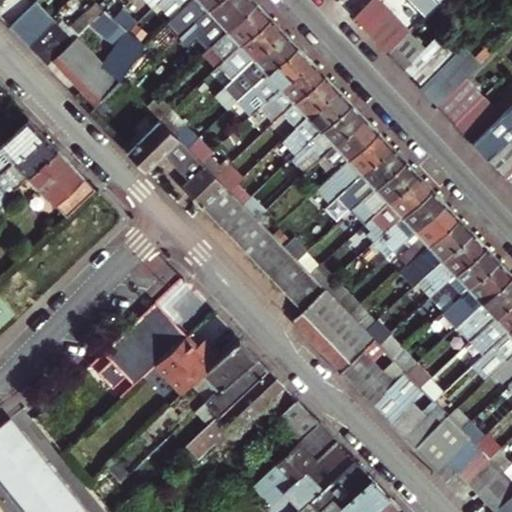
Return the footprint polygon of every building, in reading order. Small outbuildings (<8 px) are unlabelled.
[(39,0),(31,8),(50,28),(58,20),(39,0)] [(88,0),(94,4),(99,9),(107,0),(88,0)] [(107,0),(99,9),(105,14),(113,21),(123,12),(108,0),(107,0)] [(185,0),(190,5),(191,4),(195,0),(165,0),(161,4),(159,6),(163,11),(166,14),(180,0),(185,0)] [(216,40),(258,1),(257,0),(220,0),(203,17),(186,34),(180,39),(188,47),(206,30),(216,40)] [(195,0),(191,4),(195,8),(203,17),(220,0),(195,0)] [(406,31),(383,6),(376,0),(366,0),(352,14),(386,51),(406,31)] [(272,16),(258,1),(216,40),(210,47),(219,57),(223,61),(272,16)] [(190,5),(179,15),(183,18),(195,8),(191,4),(190,5)] [(159,6),(154,11),(159,16),(163,11),(159,6)] [(10,28),(30,48),(50,28),(31,8),(10,28)] [(123,12),(113,21),(129,35),(139,25),(123,12)] [(122,81),(144,48),(129,35),(113,21),(105,14),(79,37),(55,59),(98,104),(122,81)] [(233,80),(286,30),(272,16),(223,61),(219,65),(233,80)] [(48,67),(55,59),(79,37),(61,17),(58,20),(50,28),(30,48),(48,67)] [(154,37),(139,25),(129,35),(144,48),(154,37)] [(177,35),(180,39),(186,34),(182,30),(177,35)] [(227,85),(241,100),(299,44),(286,30),(233,80),(227,85)] [(386,51),(403,68),(404,67),(423,48),(406,31),(386,51)] [(247,121),(267,102),(313,59),(299,44),(241,100),(234,106),(247,121)] [(404,67),(421,84),(441,64),(423,47),(423,48),(404,67)] [(441,64),(421,84),(419,86),(435,102),(454,83),(465,73),(449,56),(441,64)] [(209,66),(213,71),(219,65),(223,61),(219,57),(209,66)] [(267,102),(281,116),(327,73),(323,69),(313,59),(267,102)] [(294,130),(297,128),(340,88),(327,73),(281,116),(294,130)] [(435,102),(454,123),(474,103),(454,83),(435,102)] [(297,128),(311,142),(353,102),(340,88),(297,128)] [(172,109),(158,95),(147,106),(161,120),(172,109)] [(511,100),(492,121),(472,142),(487,158),(511,131),(511,100)] [(325,157),(367,117),(353,102),(311,142),(294,158),(308,173),(325,157)] [(454,123),(472,142),(492,121),(474,103),(454,123)] [(325,157),(337,170),(380,131),(367,117),(325,157)] [(129,151),(147,170),(158,160),(163,166),(169,160),(188,180),(182,186),(203,208),(226,187),(161,121),(129,151)] [(0,180),(42,138),(27,124),(6,144),(0,138),(0,180)] [(336,198),(393,145),(380,131),(337,170),(316,190),(330,204),(336,198)] [(511,131),(487,158),(503,174),(511,164),(511,131)] [(8,199),(14,193),(27,180),(56,152),(42,138),(0,180),(0,216),(10,201),(8,199)] [(345,209),(349,213),(407,160),(393,145),(336,198),(342,204),(354,193),(357,197),(345,209)] [(56,152),(27,180),(64,219),(94,191),(56,152)] [(373,216),(419,173),(407,160),(349,213),(362,227),(373,216)] [(511,164),(503,174),(511,184),(511,164)] [(433,187),(419,173),(373,216),(387,231),(388,229),(433,187)] [(303,311),(326,290),(325,288),(319,283),(315,278),(311,275),(305,268),(298,261),(295,258),(285,248),(284,247),(275,238),(226,187),(203,208),(303,311)] [(395,236),(402,244),(404,242),(415,231),(446,202),(433,187),(388,229),(395,236)] [(429,245),(459,216),(456,212),(446,202),(415,231),(404,242),(409,248),(398,258),(407,266),(408,265),(429,245)] [(429,245),(442,259),(473,230),(459,216),(429,245)] [(379,250),(395,236),(388,229),(387,231),(373,244),(379,250)] [(455,274),(486,245),(473,230),(442,259),(455,274)] [(284,247),(285,248),(295,258),(298,261),(306,253),(293,239),(284,247)] [(442,259),(429,245),(408,265),(407,266),(400,272),(413,287),(434,267),(442,259)] [(486,245),(455,274),(469,288),(500,259),(486,245)] [(306,253),(298,261),(305,268),(311,275),(319,267),(306,253)] [(442,259),(434,267),(439,272),(425,286),(428,290),(421,297),(426,302),(431,297),(455,274),(442,259)] [(511,271),(500,259),(469,288),(473,293),(467,298),(471,303),(464,309),(469,314),(511,273),(511,271)] [(333,281),(319,267),(311,275),(315,278),(319,283),(325,288),(333,281)] [(511,273),(469,314),(482,328),(511,300),(511,273)] [(469,288),(455,274),(431,297),(444,311),(469,288)] [(325,288),(326,290),(339,303),(347,296),(333,281),(325,288)] [(343,371),(375,340),(366,331),(352,317),(339,303),(326,290),(303,311),(294,320),(343,371)] [(352,317),(361,309),(347,296),(339,303),(352,317)] [(486,338),(494,346),(511,328),(511,300),(482,328),(471,339),(477,346),(486,338)] [(374,323),(366,331),(375,340),(379,345),(388,337),(374,323)] [(494,373),(499,369),(511,356),(511,328),(494,346),(482,357),(471,367),(464,374),(468,377),(473,372),(479,378),(490,368),(494,373)] [(154,365),(182,393),(192,385),(222,356),(212,344),(203,352),(198,346),(187,334),(154,365)] [(379,345),(386,351),(393,359),(401,351),(388,337),(379,345)] [(206,338),(198,346),(203,352),(212,344),(206,338)] [(192,385),(209,402),(257,358),(239,339),(222,356),(192,385)] [(352,384),(386,351),(379,345),(375,340),(343,371),(341,373),(352,384)] [(361,393),(395,360),(393,359),(386,351),(352,384),(361,393)] [(393,359),(395,360),(405,371),(406,372),(415,365),(401,351),(393,359)] [(468,364),(471,367),(482,357),(479,353),(468,364)] [(511,356),(499,369),(507,378),(511,373),(511,356)] [(257,358),(209,402),(196,415),(207,427),(268,369),(257,358)] [(371,404),(405,371),(395,360),(361,393),(371,404)] [(429,379),(415,365),(406,372),(421,387),(429,379)] [(282,384),(268,369),(207,427),(176,456),(181,462),(196,448),(199,452),(221,432),(226,437),(282,384)] [(389,422),(412,400),(423,389),(421,387),(406,372),(405,371),(371,404),(389,422)] [(421,387),(423,389),(432,399),(435,401),(443,394),(429,379),(421,387)] [(318,422),(297,399),(276,419),(298,441),(318,422)] [(389,422),(404,438),(427,415),(422,410),(412,400),(389,422)] [(438,405),(427,415),(438,427),(450,416),(438,405)] [(75,439),(46,406),(32,418),(61,451),(75,439)] [(463,430),(470,422),(457,409),(450,416),(463,430)] [(404,438),(415,450),(438,427),(427,415),(404,438)] [(449,457),(470,436),(463,430),(450,416),(438,427),(415,450),(435,470),(449,457)] [(84,511),(9,417),(0,423),(0,479),(26,511),(84,511)] [(354,459),(318,422),(298,441),(258,480),(276,499),(284,491),(302,510),(354,459)] [(461,470),(482,450),(476,444),(470,436),(449,457),(461,470)] [(511,463),(497,449),(489,456),(491,459),(502,470),(503,471),(511,463)] [(470,479),(491,459),(489,456),(482,450),(461,470),(470,479)] [(335,511),(372,477),(354,459),(302,510),(299,511),(335,511)] [(502,470),(491,459),(470,479),(481,490),(502,470)] [(511,464),(511,463),(503,471),(511,480),(511,464)] [(498,509),(511,495),(511,480),(503,471),(502,470),(481,490),(498,509)] [(371,511),(389,496),(372,477),(335,511),(371,511)] [(501,511),(511,511),(511,495),(498,509),(501,511)] [(405,511),(389,496),(371,511),(405,511)]
